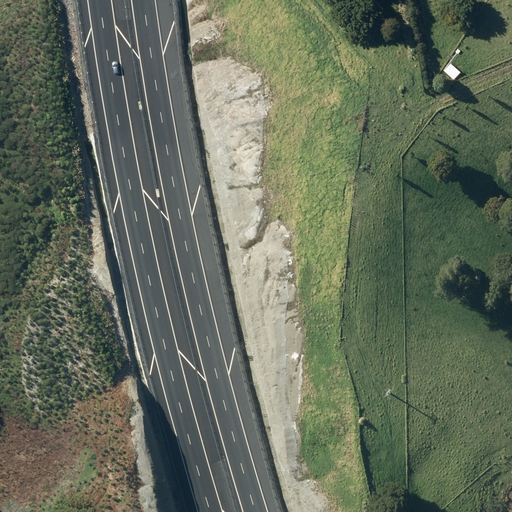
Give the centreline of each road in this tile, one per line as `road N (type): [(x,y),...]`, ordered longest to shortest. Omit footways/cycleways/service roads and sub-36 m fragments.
road 1 (motorway): [(213,511),(133,201),(99,0)]
road 2 (motorway): [(146,0),(157,90),(258,511)]
